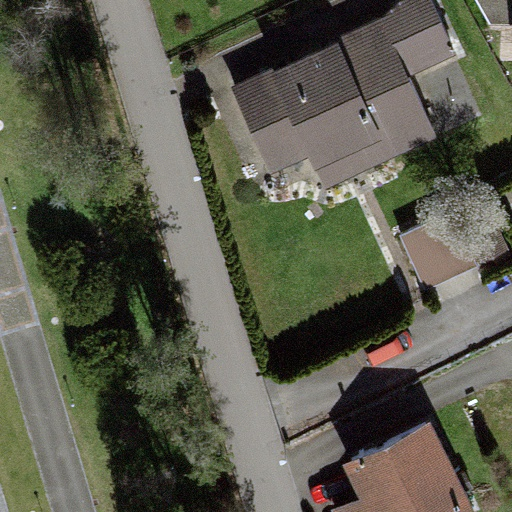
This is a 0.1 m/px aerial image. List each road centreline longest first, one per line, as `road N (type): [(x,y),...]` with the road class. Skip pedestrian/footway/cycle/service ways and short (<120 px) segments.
road 1 (residential): [(135,0),(284,511)]
road 2 (unknown): [(249,390),(511,272)]
